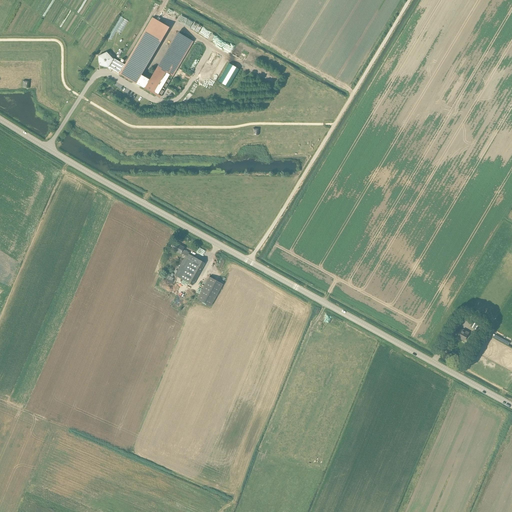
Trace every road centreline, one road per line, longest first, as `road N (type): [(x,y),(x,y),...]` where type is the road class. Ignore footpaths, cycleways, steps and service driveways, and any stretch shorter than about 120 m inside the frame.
road 1 (tertiary): [(511,406),(0,118)]
road 2 (track): [(249,261),(334,124)]
road 3 (track): [(334,124),(408,0)]
